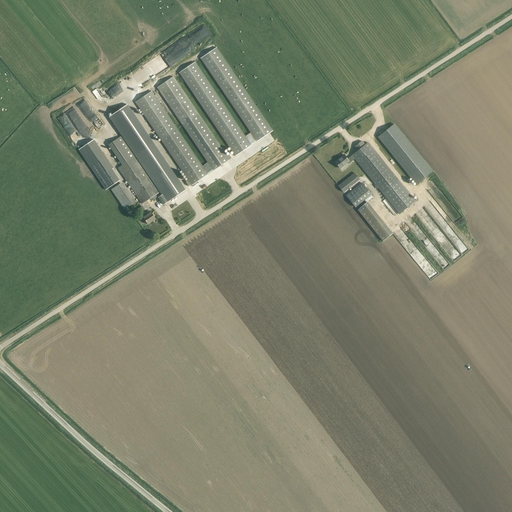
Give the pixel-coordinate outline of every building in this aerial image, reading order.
[(185,51),(211,35),(205,26),(179,42),(185,51)] [(252,135),(246,139),(195,62),(179,73),(235,156),(251,146),(250,145),(256,141),(257,142),(273,131),(216,48),(200,58),(252,135)] [(154,61),(127,78),(131,83),(157,67),(154,61)] [(177,129),(161,140),(192,186),(208,175),(207,174),(213,170),(214,171),(229,160),(173,77),(157,88),(209,164),(203,168),(177,129)] [(113,98),(120,93),(119,91),(129,85),(125,79),(108,90),(113,98)] [(136,102),(161,140),(177,129),(152,92),(151,92),(150,90),(136,99),(137,101),(136,102)] [(127,105),(110,117),(145,169),(148,173),(157,187),(160,191),(163,195),(158,198),(163,205),(185,190),(127,105)] [(89,109),(85,114),(96,125),(101,119),(89,109)] [(63,114),(57,118),(64,128),(70,123),(63,114)] [(433,171),(394,124),(377,137),(416,185),(433,171)] [(145,169),(144,170),(121,136),(108,145),(114,154),(122,166),(117,169),(142,205),(150,199),(151,201),(158,197),(156,195),(159,193),(159,192),(160,191),(157,187),(156,187),(147,174),(148,173),(145,169)] [(106,190),(120,181),(112,169),(113,168),(94,140),(79,150),(106,190)] [(358,151),(352,155),(355,159),(356,161),(383,194),(399,214),(415,201),(399,181),(371,147),(368,143),(365,145),(363,143),(362,141),(355,147),(358,151)] [(354,159),(356,161),(355,159),(352,155),(351,156),(352,156),(348,160),(344,155),(335,162),(341,169),(348,163),(349,164),(354,159)] [(354,173),(338,186),(343,193),(359,180),(354,173)] [(136,202),(123,182),(111,190),(124,209),(136,202)] [(371,194),(362,183),(346,196),(355,207),(364,200),(371,194)] [(370,206),(367,202),(358,210),(361,214),(370,206)] [(155,219),(150,211),(142,217),(148,224),(155,219)]
